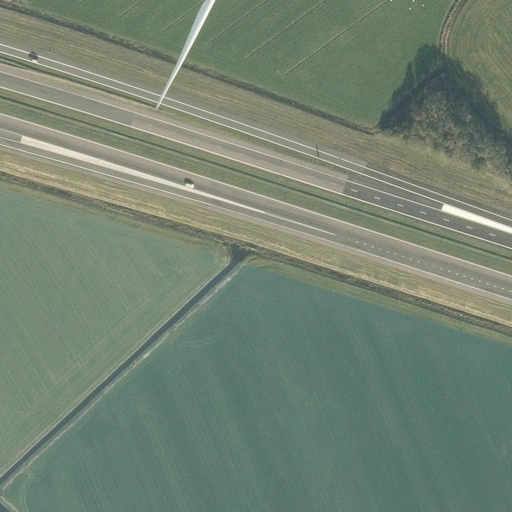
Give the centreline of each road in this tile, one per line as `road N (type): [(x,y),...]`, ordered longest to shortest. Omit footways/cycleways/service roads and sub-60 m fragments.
road 1 (motorway): [(511,228),(0,46)]
road 2 (motorway): [(511,241),(0,77)]
road 3 (motorway): [(0,120),(338,227)]
road 4 (motorway): [(0,140),(338,227)]
road 5 (motorway): [(338,227),(511,283)]
